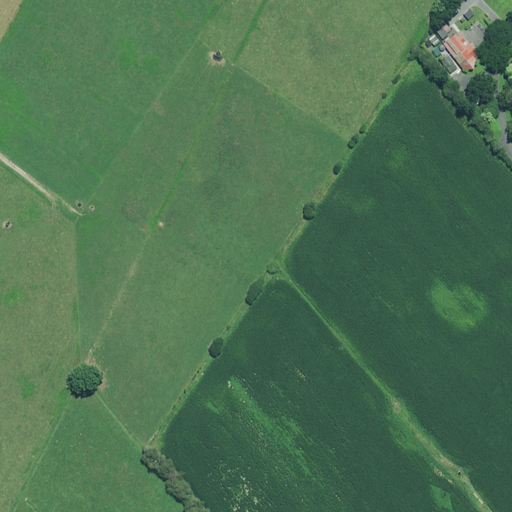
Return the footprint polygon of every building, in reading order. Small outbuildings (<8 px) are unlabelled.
[(471,8),(465,13),(470,19),(476,13),(471,8)] [(440,37),(443,41),(450,36),(447,32),(440,37)] [(457,33),(445,43),(465,69),(476,68),(478,59),(457,33)] [(438,47),(433,52),(438,58),(443,54),(438,47)] [(459,66),(449,54),(441,60),(451,73),(459,66)]
